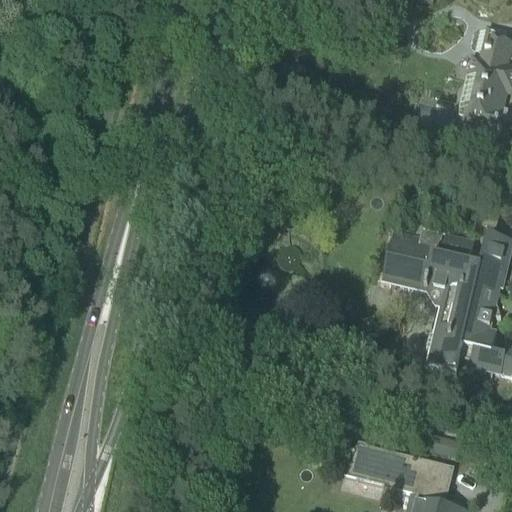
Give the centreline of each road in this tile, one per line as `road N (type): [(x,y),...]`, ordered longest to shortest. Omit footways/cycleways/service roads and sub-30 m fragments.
road 1 (secondary): [(119,251),(77,364),(39,511)]
road 2 (secondary): [(83,511),(119,251)]
road 3 (secondary): [(119,251),(180,0)]
